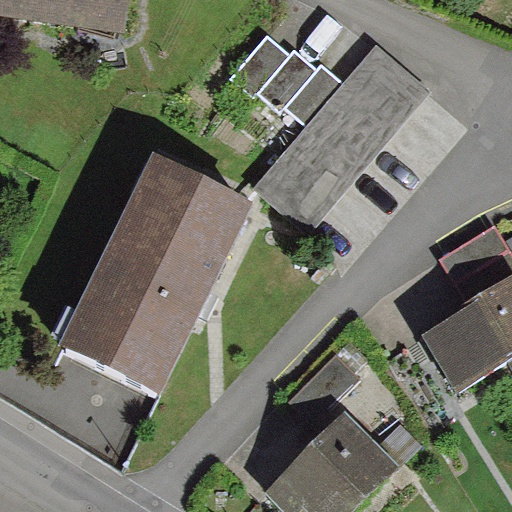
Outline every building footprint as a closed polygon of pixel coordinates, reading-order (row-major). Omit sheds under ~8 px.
[(0,0),(0,30),(126,48),(132,0),(0,0)] [(309,131),(254,194),(310,242),(434,98),(378,50),(345,88),(322,69),(318,73),(295,54),(291,59),(268,39),(231,83),(255,103),(259,98),(280,116),(285,110),(309,131)] [(255,219),(154,170),(60,363),(160,412),(255,219)] [(511,256),(495,230),(441,265),(472,313),(511,288),(511,256)] [(511,288),(472,313),(420,345),(456,403),(511,369),(511,370),(511,288)] [(337,359),(294,400),(317,424),(360,383),(337,359)] [(345,423),(267,502),(277,511),(364,511),(400,476),(399,475),(376,453),(345,423)] [(424,449),(402,428),(386,444),(408,465),(424,449)] [(408,465),(386,444),(376,453),(399,475),(408,465)]
